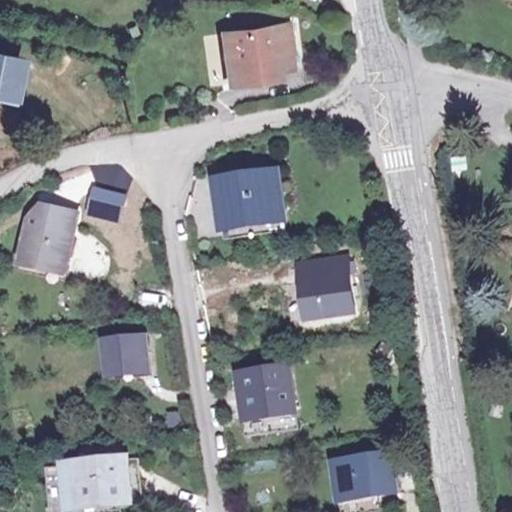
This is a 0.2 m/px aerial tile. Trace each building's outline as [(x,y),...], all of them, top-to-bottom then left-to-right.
[(288,27),(224,35),(228,67),(236,66),(238,84),(281,78),(280,71),(279,63),(293,61),(288,27)] [(146,67),(160,71),(164,58),(150,53),(146,67)] [(0,95),(11,98),(21,65),(0,58),(0,95)] [(294,69),(293,61),(279,63),(280,71),(294,69)] [(236,66),(228,67),(231,85),(238,84),(236,66)] [(160,71),(146,67),(140,86),(154,91),(160,71)] [(274,166),(210,175),(216,224),(221,224),(281,217),(274,166)] [(64,273),(75,212),(48,207),(42,235),(28,233),(23,265),(64,273)] [(281,217),(221,224),(223,235),(282,229),(281,217)] [(344,256),(297,262),(304,318),(351,313),(344,256)] [(140,336),(100,338),(102,371),(142,369),(140,336)] [(285,366),(236,374),(243,417),(290,410),(285,366)] [(60,460),(61,464),(64,502),(119,498),(126,497),(123,455),(60,460)] [(400,456),(376,460),(379,483),(404,479),(400,456)] [(64,502),(61,464),(43,466),(46,511),(120,511),(119,498),(64,502)] [(374,494),(369,464),(337,469),(340,499),(374,494)] [(374,494),(340,499),(341,511),(364,511),(376,510),(374,494)]
